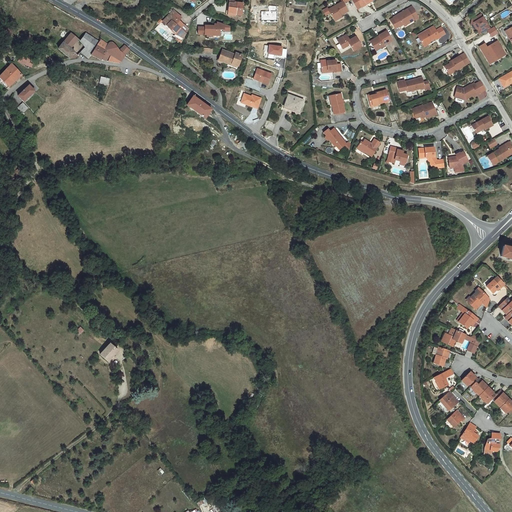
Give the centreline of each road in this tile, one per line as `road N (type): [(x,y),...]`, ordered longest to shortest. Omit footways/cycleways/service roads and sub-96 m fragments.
road 1 (secondary): [(175,77),(283,155),(400,199),(439,204),(487,241)]
road 2 (primary): [(487,241),(424,310),(407,375),(420,428),(486,511)]
road 3 (unclassified): [(175,77),(75,61),(9,92),(1,106),(36,167),(0,211)]
road 4 (residential): [(462,41),(421,64),(363,79),(355,93),(361,119),(415,135),(494,97)]
road 5 (secondary): [(54,0),(175,77)]
